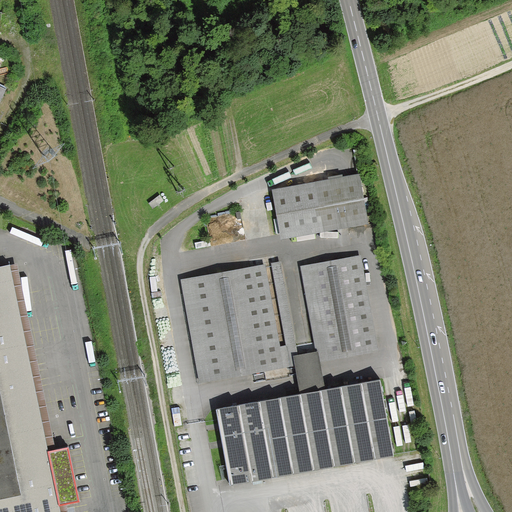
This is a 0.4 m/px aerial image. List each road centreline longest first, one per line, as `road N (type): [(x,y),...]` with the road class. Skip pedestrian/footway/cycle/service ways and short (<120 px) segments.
road 1 (track): [(511,61),(274,157),(187,203),(147,239),(140,274),(183,511)]
road 2 (secondary): [(348,0),(449,414)]
road 3 (track): [(201,0),(240,175)]
